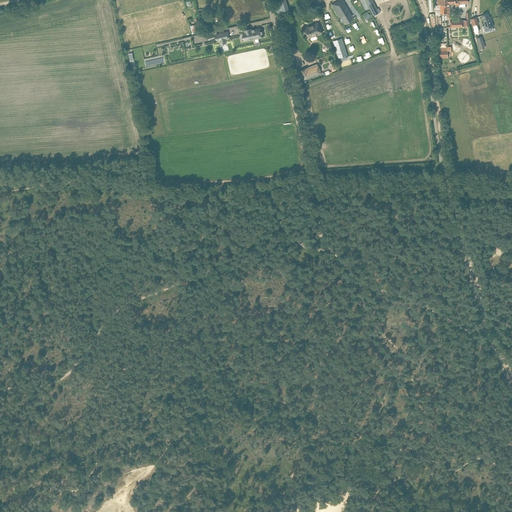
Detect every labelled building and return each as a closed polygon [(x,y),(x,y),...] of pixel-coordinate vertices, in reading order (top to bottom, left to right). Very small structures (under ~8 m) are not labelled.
[(272,0),(277,13),(282,12),(289,10),(285,0),(272,0)] [(341,17),(343,19),(346,24),(354,19),(350,12),(349,12),(341,0),(339,0),(331,5),(339,18),(341,17)] [(365,0),(373,15),(379,12),(377,8),(375,10),(369,0),(365,0)] [(450,4),(455,4),(455,0),(437,0),(438,4),(440,4),(441,13),(450,13),(450,4)] [(488,13),(482,15),(483,20),(485,25),(482,26),(484,30),(487,29),(486,28),(493,26),(491,21),(490,16),(489,17),(488,13)] [(307,38),(312,36),(323,32),(318,22),(303,28),(307,38)] [(199,24),(190,26),(191,34),(200,33),(199,24)] [(258,28),(254,29),(253,29),(252,29),(252,30),(251,30),(251,29),(247,30),(245,30),(244,30),(244,31),(244,32),(243,32),(244,34),(244,36),(245,40),(249,39),(249,40),(249,39),(252,39),(252,38),(254,38),(255,38),(257,37),(258,37),(258,38),(263,37),(262,33),(262,31),(260,31),(260,29),(260,28),(259,28),(258,28)] [(216,34),(217,40),(219,39),(220,43),(226,41),(225,39),(230,38),(230,37),(229,37),(228,31),(216,34)] [(342,38),(333,41),(338,58),(347,55),(342,38)] [(292,53),(287,54),(291,68),(296,67),(292,53)] [(307,67),(299,71),(303,81),(322,74),(318,64),(308,69),(307,67)]
